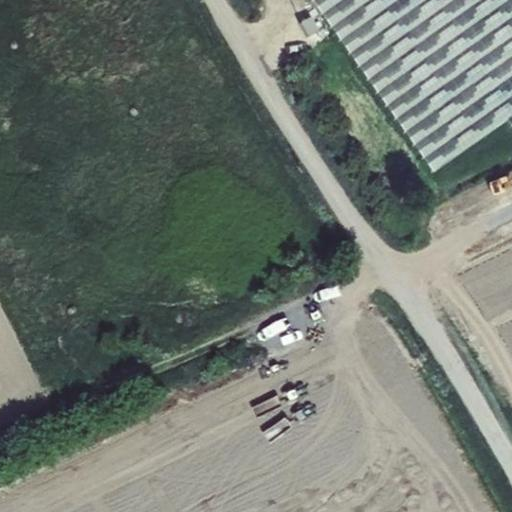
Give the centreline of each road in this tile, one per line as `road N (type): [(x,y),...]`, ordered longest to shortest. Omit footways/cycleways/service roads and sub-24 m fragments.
road 1 (track): [(511,206),(0,439)]
road 2 (unclassified): [(511,459),(286,121),(216,0)]
